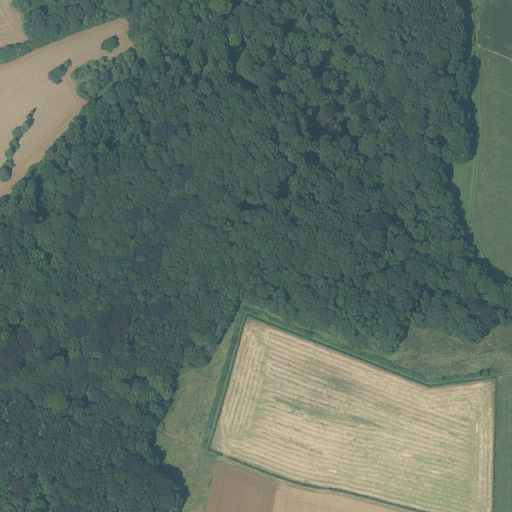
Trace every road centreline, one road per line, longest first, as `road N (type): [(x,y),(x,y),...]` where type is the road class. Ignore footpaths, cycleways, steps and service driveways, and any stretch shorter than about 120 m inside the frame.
road 1 (track): [(0,234),(207,72),(231,88),(361,255),(365,271),(352,278),(253,243),(235,261),(208,319),(136,399)]
road 2 (track): [(206,452),(289,484),(407,511)]
road 3 (track): [(0,299),(136,399),(145,420)]
